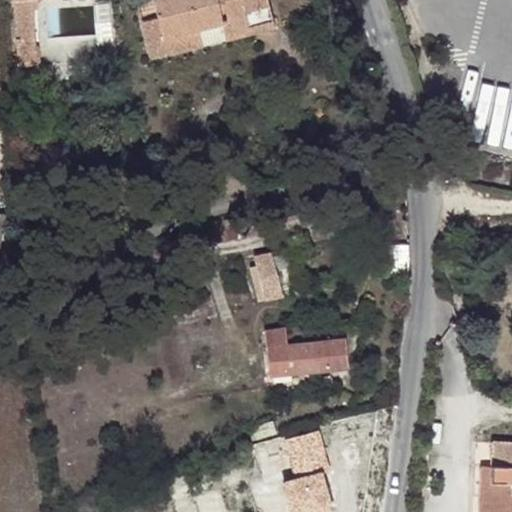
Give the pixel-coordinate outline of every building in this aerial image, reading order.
[(12,0),(16,62),(33,62),(30,5),(35,5),(34,0),(12,0)] [(162,0),(149,3),(154,24),(159,45),(197,37),(200,51),(222,46),(271,35),(262,0),(162,0)] [(154,24),(140,27),(148,64),(200,51),(197,37),(159,45),(154,24)] [(475,141),(511,146),(511,83),(484,80),(475,141)] [(398,232),(375,233),(376,258),(399,258),(398,232)] [(266,264),(250,266),(254,292),(270,290),(266,264)] [(262,339),(268,381),(341,369),(337,339),(282,348),(279,336),(262,339)] [(360,418),(280,440),(285,460),(366,437),(360,418)] [(490,496),(490,448),(479,448),(477,511),(487,511),(488,511),(487,511),(493,511),(494,495),(490,496)] [(511,511),(511,448),(490,448),(490,496),(494,495),(493,511),(487,511),(488,511),(487,511),(511,511)] [(326,475),(314,480),(320,494),(332,490),(326,475)]
